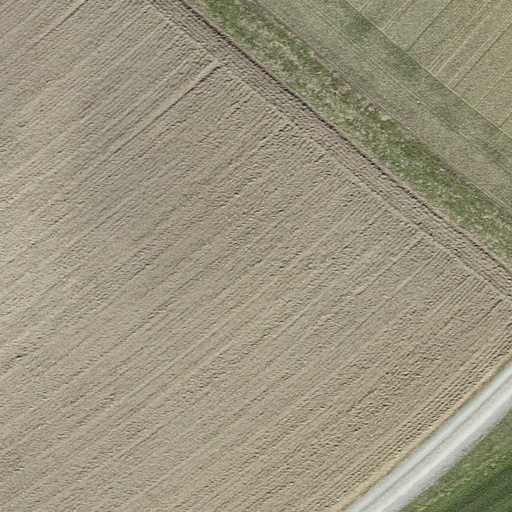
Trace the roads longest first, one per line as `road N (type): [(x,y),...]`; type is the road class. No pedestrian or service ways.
road 1 (track): [(511,233),(471,209),(220,0)]
road 2 (track): [(371,511),(511,383)]
